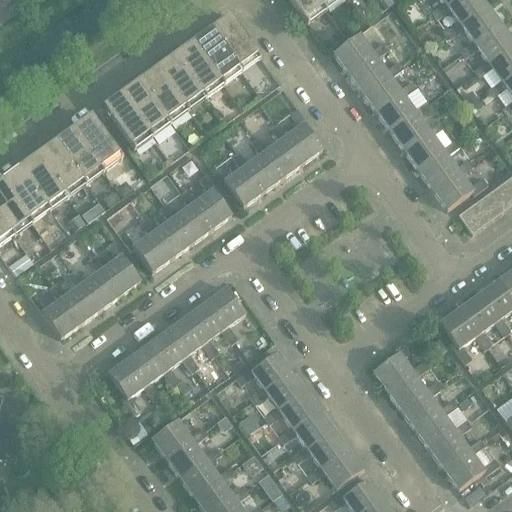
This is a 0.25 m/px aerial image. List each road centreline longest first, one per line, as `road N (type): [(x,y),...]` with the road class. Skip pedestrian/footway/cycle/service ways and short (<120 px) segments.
road 1 (residential): [(0,163),(224,0)]
road 2 (residential): [(54,382),(231,263)]
road 3 (residential): [(367,167),(247,0)]
road 4 (residential): [(315,377),(452,276)]
road 5 (residential): [(231,263),(367,167)]
road 6 (residential): [(412,511),(315,377)]
road 7 (residential): [(149,511),(54,382)]
road 8 (residential): [(315,377),(231,263)]
road 9 (residential): [(452,276),(367,167)]
